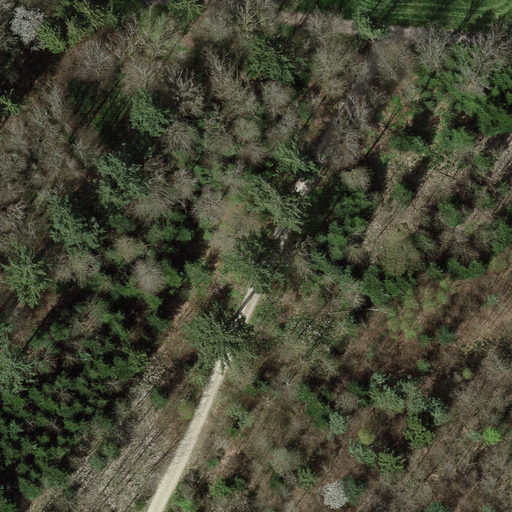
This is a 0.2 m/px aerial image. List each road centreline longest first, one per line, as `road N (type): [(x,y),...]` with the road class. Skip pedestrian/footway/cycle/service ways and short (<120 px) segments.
road 1 (track): [(151,511),(205,413),(279,215),(388,30)]
road 2 (track): [(235,9),(388,30)]
road 3 (track): [(511,46),(388,30)]
